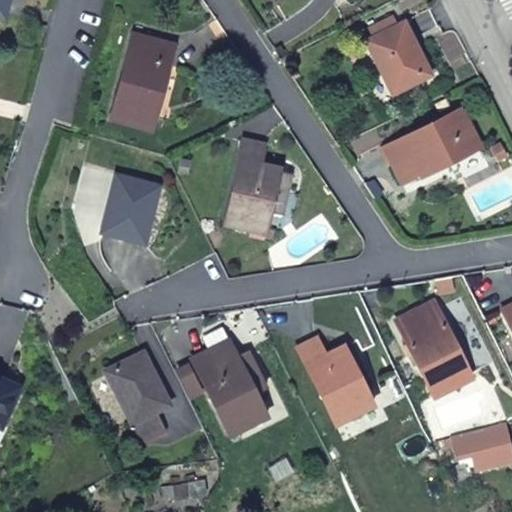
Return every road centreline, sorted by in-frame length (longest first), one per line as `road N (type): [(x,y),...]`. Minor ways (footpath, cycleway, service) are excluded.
road 1 (residential): [(223,0),(395,267)]
road 2 (residential): [(15,298),(14,202),(73,0)]
road 3 (residential): [(395,267),(127,311)]
